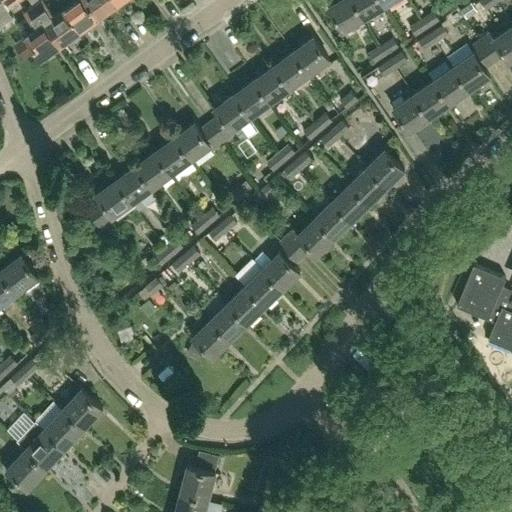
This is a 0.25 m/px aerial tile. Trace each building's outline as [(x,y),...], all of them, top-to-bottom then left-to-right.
[(86,33),(91,29),(91,25),(90,24),(99,17),(86,0),(76,0),(65,9),(81,31),(82,32),(86,33)] [(118,4),(115,0),(86,0),(99,17),(118,4)] [(366,17),(355,0),(337,0),(329,5),(344,31),(366,17)] [(386,5),(383,0),(355,0),(366,17),(386,5)] [(81,31),(65,9),(55,16),(44,1),(35,7),(62,44),(81,31)] [(471,2),(461,9),(467,18),(477,11),(471,2)] [(62,44),(35,7),(26,14),(37,29),(16,44),(25,56),(36,49),(42,58),(62,44)] [(24,24),(13,9),(0,19),(0,27),(7,37),(24,24)] [(434,10),(422,18),(428,26),(440,18),(434,10)] [(416,34),(428,26),(422,18),(410,25),(416,34)] [(443,23),(431,31),(437,40),(449,32),(443,23)] [(511,58),(511,23),(493,36),(504,53),(509,61),(511,58)] [(425,47),(437,40),(431,31),(419,39),(425,47)] [(504,53),(493,36),(490,32),(480,39),(494,60),(504,53)] [(331,59),(313,35),(293,49),(311,74),(331,59)] [(393,36),(382,44),(387,53),(399,45),(393,36)] [(494,60),(480,39),(470,46),(473,50),(485,67),(494,60)] [(376,61),(387,53),(382,44),(370,52),(376,61)] [(311,74),(293,49),(274,64),(291,88),(311,74)] [(403,50),(391,58),(396,66),(408,58),(403,50)] [(490,74),(485,67),(473,50),(453,64),(470,88),(490,74)] [(384,74),(396,66),(391,58),(379,66),(384,74)] [(291,88),(274,64),(254,78),(272,102),(291,88)] [(470,88),(453,64),(433,77),(450,102),(470,88)] [(450,102),(433,77),(414,91),(430,115),(450,102)] [(272,102),(254,78),(234,92),(252,116),(272,102)] [(348,108),(359,99),(352,91),(341,100),(348,108)] [(430,115),(414,91),(393,106),(409,130),(430,115)] [(252,116),(234,92),(214,107),(220,114),(232,131),(252,116)] [(326,113),(316,122),(322,130),(333,121),(326,113)] [(220,114),(211,121),(226,142),(235,135),(220,114)] [(343,119),(332,128),(339,136),(350,127),(343,119)] [(212,145),(201,128),(195,121),(175,135),(192,159),(212,145)] [(226,142),(211,121),(201,128),(212,145),(215,149),(226,142)] [(311,139),(322,130),(316,122),(305,131),(311,139)] [(328,145),(339,136),(332,128),(322,138),(328,145)] [(192,159),(175,135),(155,149),(173,173),(192,159)] [(290,144),(279,153),(285,161),(296,151),(290,144)] [(406,169),(385,147),(367,165),(388,186),(406,169)] [(173,173),(155,149),(136,163),(154,187),(173,173)] [(306,150),(295,160),(302,167),(313,158),(306,150)] [(274,170),(285,161),(279,153),(268,162),(274,170)] [(291,177),(302,167),(295,160),(284,169),(291,177)] [(154,187),(136,163),(117,177),(134,201),(154,187)] [(388,186),(367,165),(350,182),(370,203),(388,186)] [(99,227),(134,201),(117,177),(96,192),(101,200),(87,210),(99,227)] [(264,199),(275,190),(269,182),(258,191),(264,199)] [(370,203),(350,182),(332,199),(353,220),(370,203)] [(237,202),(247,193),(241,185),(230,194),(237,202)] [(353,220),(332,199),(315,216),(336,237),(353,220)] [(214,207),(203,216),(210,224),(221,215),(214,207)] [(232,213),(221,222),(227,230),(238,221),(232,213)] [(199,233),(210,224),(203,216),(192,225),(199,233)] [(336,237),(315,216),(298,233),(311,247),(318,254),(336,237)] [(216,239),(227,230),(221,222),(210,231),(216,239)] [(311,247),(298,233),(294,229),(285,237),(303,255),(311,247)] [(303,255),(285,237),(276,246),(280,250),(293,264),(294,264),(303,255)] [(177,238),(166,247),(173,255),(184,246),(177,238)] [(195,244),(184,254),(190,261),(201,252),(195,244)] [(162,264),(173,255),(166,247),(155,256),(162,264)] [(293,264),(280,250),(262,267),(283,288),(301,271),(294,264),(293,264)] [(39,276),(21,253),(0,268),(18,292),(39,276)] [(179,270),(190,261),(184,254),(173,263),(179,270)] [(488,338),(511,347),(511,278),(511,280),(511,288),(502,284),(506,276),(474,263),(457,304),(489,317),(489,315),(497,318),(488,338)] [(283,288),(262,267),(245,284),(266,305),(283,288)] [(0,305),(18,292),(0,268),(0,305)] [(158,289),(164,283),(157,276),(146,285),(153,293),(158,289)] [(266,305),(245,284),(228,301),(249,322),(266,305)] [(153,293),(152,294),(154,297),(160,292),(158,289),(153,293)] [(249,322),(228,301),(211,317),(232,339),(249,322)] [(232,339),(211,317),(193,335),(214,356),(232,339)] [(43,328),(50,335),(60,325),(53,318),(48,323),(43,328)] [(44,340),(50,335),(43,328),(32,338),(39,345),(44,340)] [(191,343),(186,353),(198,359),(203,348),(191,343)] [(1,363),(8,372),(18,363),(10,355),(1,363)] [(31,357),(21,367),(28,374),(38,364),(31,357)] [(18,384),(28,374),(21,367),(11,376),(18,384)] [(14,387),(8,393),(11,397),(17,391),(14,387)] [(85,427),(104,407),(82,387),(63,407),(85,427)] [(66,447),(85,427),(63,407),(44,427),(66,447)] [(66,447),(44,427),(36,419),(17,439),(26,447),(47,467),(66,447)] [(29,488),(47,467),(26,447),(7,467),(29,488)] [(71,500),(90,480),(66,458),(47,478),(71,500)] [(210,499),(217,472),(188,464),(181,491),(210,499)] [(206,511),(210,499),(181,491),(175,511),(206,511)] [(273,501),(267,511),(279,511),(283,506),(273,501)]
